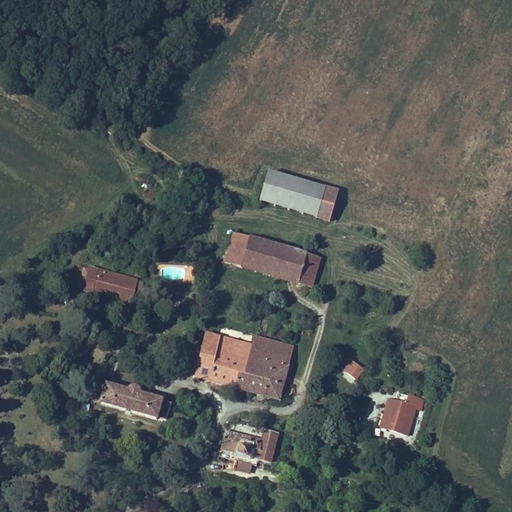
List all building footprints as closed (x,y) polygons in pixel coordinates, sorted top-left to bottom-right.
[(338,192),(268,173),(260,202),(330,222),(338,192)] [(242,268),(250,239),(234,234),(225,263),(242,268)] [(278,247),(250,239),(242,268),(270,276),(278,247)] [(306,254),(278,247),(270,276),(297,284),(306,254)] [(320,258),(306,254),(297,284),(311,288),(320,258)] [(137,281),(90,269),(89,271),(85,289),(84,291),(110,298),(112,291),(124,294),(123,300),(132,303),(137,281)] [(85,289),(89,271),(85,270),(80,288),(85,289)] [(144,294),(142,282),(137,281),(132,303),(141,305),(144,294)] [(209,381),(220,338),(205,334),(203,342),(202,348),(198,366),(195,377),(209,381)] [(249,358),(253,347),(220,338),(209,381),(234,388),(238,374),(232,372),(237,355),(249,358)] [(202,348),(195,346),(192,346),(187,364),(198,366),(202,348)] [(274,365),(287,369),(291,358),(253,347),(249,358),(274,365)] [(232,372),(238,374),(270,383),(270,382),(274,365),(249,358),(237,355),(232,372)] [(340,373),(355,382),(364,368),(349,358),(340,373)] [(287,369),(274,365),(270,382),(282,385),(287,369)] [(270,383),(238,374),(234,388),(278,400),(282,385),(270,382),(270,383)] [(139,390),(138,389),(137,388),(135,387),(134,387),(132,387),(131,388),(130,388),(129,390),(128,390),(105,384),(105,385),(98,383),(93,401),(167,422),(172,404),(163,401),(163,400),(140,394),(140,392),(140,391),(139,390)] [(388,401),(384,417),(390,418),(387,430),(408,436),(415,409),(388,401)] [(387,430),(390,418),(384,417),(380,429),(387,430)] [(270,463),(277,435),(264,432),(262,441),(225,432),(220,450),(248,457),(250,448),(260,451),(257,460),(270,463)] [(252,466),(239,462),(236,471),(250,474),(252,466)]
